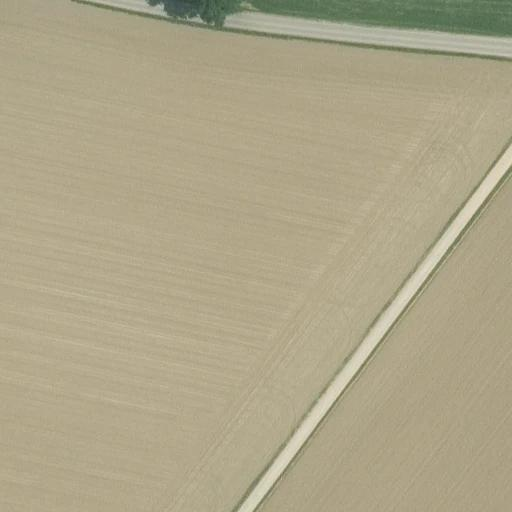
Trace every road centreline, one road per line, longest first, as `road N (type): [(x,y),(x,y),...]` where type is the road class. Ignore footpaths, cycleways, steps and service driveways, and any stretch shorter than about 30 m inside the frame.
road 1 (track): [(511,155),(244,511)]
road 2 (unclassified): [(511,47),(339,36),(111,0)]
